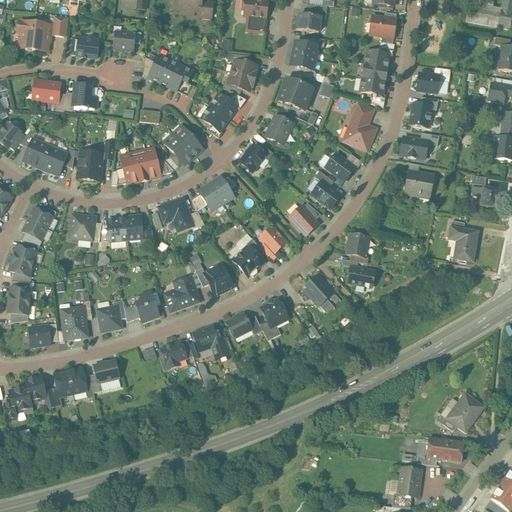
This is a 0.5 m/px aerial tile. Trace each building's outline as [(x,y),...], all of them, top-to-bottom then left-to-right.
[(16,2),(8,0),(7,0),(5,9),(13,11),(16,2)] [(146,0),(138,0),(139,0),(138,0),(137,10),(145,11),(146,0)] [(201,0),(178,0),(177,7),(186,8),(190,11),(200,12),(201,2),(201,0)] [(267,0),(253,0),(253,1),(246,0),(244,17),(266,20),(266,15),(265,15),(267,0)] [(501,10),(492,8),(493,0),(470,0),(469,4),(465,23),(510,31),(511,18),(511,2),(503,1),(501,10)] [(213,4),(201,2),(200,12),(199,18),(211,20),(213,4)] [(322,7),(309,5),(308,17),(320,19),(320,20),(325,20),(327,8),(327,7),(322,7)] [(396,16),(385,14),(384,19),(372,18),(370,36),(382,38),(393,39),(396,16)] [(308,17),(299,16),(297,31),(318,34),(320,20),(320,19),(308,17)] [(266,20),(248,17),(246,32),(264,34),(266,20)] [(67,21),(55,19),(54,28),(50,28),(49,35),(53,36),(53,37),(65,38),(67,21)] [(50,27),(19,23),(18,34),(21,34),(19,50),(47,53),(49,35),(50,28),(50,27)] [(135,36),(128,35),(128,34),(122,33),(122,34),(115,34),(113,50),(133,53),(134,44),(135,36)] [(93,39),(90,38),(87,40),(87,41),(78,40),(76,57),(76,58),(96,60),(98,42),(95,42),(95,41),(93,39)] [(325,41),(310,39),(308,46),(316,48),(322,50),(324,48),(325,41)] [(510,41),(495,39),(494,46),(502,47),(509,48),(510,41)] [(222,40),(221,49),(231,50),(232,41),(222,40)] [(308,46),(296,44),(295,44),(293,56),(315,60),(317,54),(315,54),(316,48),(308,46)] [(381,44),(380,44),(379,54),(389,56),(389,57),(392,57),(394,46),(392,45),(381,44)] [(511,48),(509,48),(502,47),(497,71),(511,73),(511,48)] [(379,54),(367,52),(360,93),(371,95),(382,97),(382,96),(389,57),(389,56),(379,54)] [(250,58),(232,56),(232,62),(234,63),(235,62),(245,65),(245,63),(249,65),(250,58)] [(315,60),(293,56),(290,67),(291,68),(303,71),(311,72),(312,66),(314,66),(315,60)] [(156,64),(148,79),(159,85),(170,62),(159,57),(156,64)] [(156,64),(145,59),(143,77),(148,79),(156,64)] [(192,73),(170,62),(159,85),(176,93),(181,82),(187,85),(187,84),(192,73)] [(231,74),(253,80),(257,67),(249,65),(245,63),(245,65),(235,62),(234,63),(231,74)] [(311,72),(303,71),(302,78),(315,81),(316,75),(315,72),(311,72)] [(419,73),(417,94),(439,96),(441,75),(419,73)] [(253,80),(231,74),(228,85),(228,86),(238,88),(238,90),(242,91),(249,93),(253,80)] [(312,90),(286,80),(278,103),(304,113),(312,90)] [(187,85),(181,82),(176,93),(187,98),(192,87),(187,84),(187,85)] [(59,85),(35,83),(33,100),(57,103),(58,96),(59,85)] [(238,88),(228,86),(228,85),(225,84),(222,89),(233,95),(238,97),(242,91),(238,90),(238,88)] [(334,87),(323,84),(319,96),(330,100),(334,87)] [(511,87),(490,84),(487,102),(503,105),(504,98),(511,99),(511,92),(511,87)] [(91,88),(75,86),(74,96),(73,106),(96,109),(97,101),(90,100),(91,88)] [(192,87),(187,98),(192,100),(197,89),(192,87)] [(74,96),(66,95),(66,97),(64,111),(72,112),(73,106),(74,96)] [(228,102),(218,95),(201,120),(211,127),(220,133),(237,109),(228,102)] [(238,97),(233,95),(228,102),(237,109),(239,111),(246,101),(238,97)] [(382,97),(371,95),(370,105),(383,109),(385,97),(382,96),(382,97)] [(66,97),(58,96),(57,103),(56,112),(64,113),(64,111),(66,97)] [(412,105),(408,127),(429,131),(433,108),(412,105)] [(373,112),(358,106),(352,121),(367,127),(373,112)] [(148,112),(141,111),(139,123),(147,124),(148,112)] [(318,116),(312,113),(307,124),(313,127),(318,116)] [(511,114),(503,113),(500,139),(511,140),(511,114)] [(293,125),(275,117),(273,122),(290,130),(293,125)] [(367,127),(352,121),(343,143),(367,153),(376,130),(367,127)] [(290,130),(273,122),(265,139),(282,147),(290,130)] [(25,138),(8,124),(0,133),(0,143),(8,150),(9,148),(14,152),(19,145),(25,138)] [(191,138),(181,127),(163,144),(173,154),(182,165),(185,167),(203,151),(191,138)] [(220,133),(211,127),(207,132),(219,140),(222,135),(220,133)] [(35,134),(30,132),(25,138),(19,145),(28,149),(33,139),(33,140),(35,134)] [(205,145),(195,134),(191,138),(200,149),(205,145)] [(403,138),(399,158),(426,163),(429,142),(403,138)] [(33,140),(33,139),(28,149),(23,163),(41,170),(50,147),(33,140)] [(511,140),(500,139),(497,139),(494,159),(511,161),(511,140)] [(114,144),(106,143),(104,161),(112,161),(114,144)] [(273,155),(259,144),(255,148),(266,157),(266,158),(269,160),(273,155)] [(253,146),(250,150),(250,149),(245,155),(246,155),(239,163),(246,169),(246,171),(248,173),(251,173),(256,168),(257,168),(266,158),(266,157),(255,148),(253,146)] [(68,154),(50,147),(41,170),(58,178),(63,166),(68,154)] [(153,149),(120,157),(123,171),(127,185),(127,187),(160,179),(160,177),(157,163),(153,149)] [(68,154),(63,166),(72,170),(75,153),(69,150),(68,154)] [(102,156),(80,153),(77,180),(99,182),(102,156)] [(182,165),(173,154),(168,158),(170,160),(178,169),(182,165)] [(362,164),(350,155),(345,162),(355,169),(355,170),(356,171),(362,164)] [(345,162),(337,156),(333,162),(332,160),(325,169),(344,183),(355,170),(355,169),(345,162)] [(170,160),(157,163),(160,177),(172,174),(178,169),(170,160)] [(123,171),(112,174),(111,186),(117,187),(127,185),(123,171)] [(333,183),(319,172),(314,179),(321,184),(322,183),(329,188),(333,183)] [(424,176),(409,173),(409,172),(408,172),(404,195),(420,198),(420,195),(429,197),(429,200),(430,200),(434,177),(425,175),(424,176)] [(485,179),(473,177),(472,185),(484,187),(485,179)] [(222,182),(220,178),(209,185),(222,206),(228,202),(230,202),(233,200),(233,197),(232,194),(230,194),(229,192),(222,182)] [(236,187),(228,178),(222,182),(229,192),(236,187)] [(12,192),(0,183),(0,190),(9,197),(12,192)] [(329,188),(322,183),(321,184),(311,196),(330,211),(341,197),(329,188)] [(222,206),(209,185),(198,193),(200,196),(207,206),(208,208),(208,210),(210,212),(213,213),(216,211),(216,210),(222,206)] [(481,199),(498,201),(499,191),(483,189),(483,190),(472,188),(471,195),(482,197),(481,199)] [(9,197),(0,190),(0,206),(5,210),(12,199),(9,197)] [(200,196),(192,202),(197,213),(207,206),(200,196)] [(498,201),(481,199),(480,207),(497,210),(498,201)] [(183,200),(176,203),(176,204),(172,205),(171,205),(159,209),(164,224),(173,221),(178,233),(193,227),(189,216),(183,200)] [(321,217),(307,205),(302,209),(314,222),(321,217)] [(56,214),(40,206),(37,211),(53,219),(53,220),(56,214)] [(302,209),(302,208),(289,219),(305,237),(318,226),(314,222),(302,209)] [(37,211),(34,209),(28,221),(47,230),(53,219),(37,211)] [(154,230),(161,228),(157,213),(150,214),(154,230)] [(204,226),(198,213),(189,216),(193,227),(194,230),(204,226)] [(96,218),(72,216),(69,240),(93,242),(95,224),(96,218)] [(140,217),(125,218),(125,220),(128,242),(142,241),(141,229),(140,217)] [(125,220),(108,222),(108,226),(110,244),(128,242),(125,220)] [(47,230),(28,221),(22,233),(26,235),(41,242),(42,242),(47,230)] [(464,224),(452,222),(451,228),(463,231),(464,224)] [(108,226),(101,227),(99,243),(99,245),(110,244),(108,226)] [(151,228),(141,229),(142,241),(153,240),(151,228)] [(286,244),(272,228),(259,240),(269,250),(273,255),(276,253),(286,244)] [(451,228),(449,238),(459,240),(458,245),(456,244),(454,259),(472,263),(474,248),(473,247),(474,243),(476,243),(477,233),(463,231),(451,228)] [(351,233),(347,255),(365,258),(369,236),(351,233)] [(41,242),(26,235),(22,243),(39,248),(42,242),(41,242)] [(240,249),(251,240),(247,235),(236,244),(240,249)] [(260,250),(252,240),(246,246),(248,248),(248,247),(259,259),(264,254),(260,250)] [(39,248),(22,243),(20,249),(37,253),(37,254),(38,254),(39,248)] [(265,246),(260,250),(264,254),(265,254),(269,250),(265,246)] [(20,249),(16,247),(13,260),(33,266),(37,254),(37,253),(20,249)] [(248,248),(243,253),(242,252),(240,252),(234,257),(234,260),(233,261),(248,278),(249,277),(250,278),(253,278),(257,274),(257,271),(256,270),(263,263),(259,259),(248,247),(248,248)] [(273,255),(269,250),(265,254),(272,262),(279,255),(276,253),(273,255)] [(365,259),(350,256),(349,262),(358,264),(367,265),(368,259),(365,258),(365,259)] [(93,259),(86,258),(85,266),(93,267),(93,259)] [(379,260),(372,259),(371,266),(378,267),(379,260)] [(33,266),(13,260),(9,272),(15,274),(29,278),(30,278),(33,266)] [(349,262),(341,260),(343,267),(351,268),(357,269),(358,264),(349,262)] [(205,275),(204,275),(209,286),(214,297),(232,288),(222,266),(205,275)] [(357,269),(351,268),(348,284),(372,288),(374,273),(357,269)] [(205,275),(202,269),(195,272),(203,289),(209,286),(204,275),(205,275)] [(29,278),(15,274),(12,283),(30,284),(32,278),(30,278),(29,278)] [(333,295),(317,276),(303,289),(319,307),(333,295)] [(177,292),(164,296),(170,313),(200,303),(191,277),(174,283),(177,292)] [(63,283),(56,284),(58,293),(64,292),(63,283)] [(12,289),(10,289),(9,301),(30,303),(31,290),(29,290),(12,289)] [(292,292),(283,298),(288,306),(297,299),(292,292)] [(151,294),(140,297),(142,303),(135,305),(140,319),(142,323),(159,317),(151,294)] [(277,301),(274,302),(273,301),(271,300),(269,301),(268,304),(269,305),(261,309),(267,322),(271,329),(276,326),(287,320),(277,301)] [(30,303),(9,301),(8,314),(11,315),(28,316),(29,316),(30,303)] [(123,302),(113,304),(114,308),(117,307),(120,321),(126,320),(124,310),(123,302)] [(90,303),(83,303),(84,311),(85,311),(86,321),(92,320),(90,303)] [(80,311),(77,309),(70,310),(69,306),(60,308),(63,332),(64,342),(65,342),(88,339),(86,321),(85,311),(84,311),(80,311)] [(135,306),(124,310),(126,320),(127,324),(140,319),(135,306)] [(114,308),(97,311),(101,334),(122,330),(120,321),(117,307),(114,308)] [(28,316),(11,315),(10,325),(28,322),(28,316)] [(243,315),(226,324),(234,340),(251,331),(252,331),(246,320),(243,315)] [(259,326),(254,316),(246,320),(252,331),(251,331),(254,337),(263,332),(259,326)] [(271,329),(267,322),(259,326),(263,332),(268,342),(280,336),(276,326),(271,329)] [(56,325),(47,326),(47,328),(48,328),(50,343),(58,342),(57,332),(56,325)] [(313,327),(307,331),(310,336),(316,332),(313,327)] [(47,328),(29,330),(31,347),(50,345),(50,343),(48,328),(47,328)] [(212,328),(193,335),(199,353),(212,348),(216,361),(223,359),(217,342),(212,328)] [(63,332),(57,332),(58,342),(58,344),(65,344),(65,342),(64,342),(63,332)] [(224,339),(217,342),(223,359),(231,356),(224,339)] [(187,341),(180,343),(186,359),(186,360),(186,361),(193,358),(187,341)] [(180,343),(173,346),(172,345),(169,346),(168,348),(161,350),(168,370),(179,366),(177,363),(186,360),(186,359),(180,343)] [(144,361),(156,357),(152,347),(141,352),(144,361)] [(119,379),(115,362),(93,367),(97,384),(119,379)] [(81,370),(68,373),(73,395),(86,392),(87,391),(84,382),(81,370)] [(68,373),(54,376),(57,389),(59,398),(60,398),(73,395),(68,373)] [(41,377),(25,381),(26,388),(27,388),(30,404),(31,404),(36,403),(37,401),(45,399),(46,399),(44,392),(41,377)] [(90,381),(84,382),(87,391),(86,392),(88,400),(94,398),(90,381)] [(26,388),(9,392),(12,403),(14,413),(15,413),(24,411),(25,414),(33,412),(31,404),(30,404),(27,388),(26,388)] [(59,398),(57,389),(51,390),(55,407),(62,406),(60,398),(59,398)] [(51,390),(44,392),(46,399),(45,399),(47,409),(55,407),(51,390)] [(481,407),(465,395),(446,419),(447,420),(457,428),(465,434),(471,425),(469,423),(481,407)] [(12,403),(4,404),(9,422),(16,420),(15,413),(14,413),(12,403)] [(457,428),(447,420),(442,426),(453,433),(457,428)] [(463,444),(425,439),(424,445),(423,447),(420,450),(417,457),(436,460),(460,463),(463,444)] [(436,460),(417,457),(416,465),(436,468),(436,460)] [(421,472),(402,469),(398,496),(412,498),(417,499),(421,472)] [(511,470),(503,482),(502,481),(498,487),(499,488),(491,500),(507,511),(509,511),(511,509),(511,470)] [(412,498),(398,496),(393,495),(392,509),(410,511),(412,498)]
